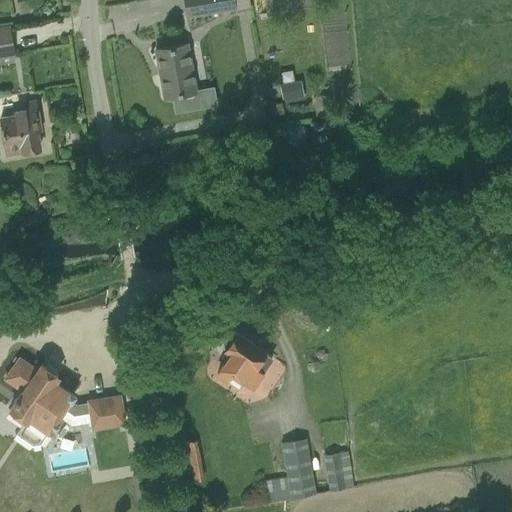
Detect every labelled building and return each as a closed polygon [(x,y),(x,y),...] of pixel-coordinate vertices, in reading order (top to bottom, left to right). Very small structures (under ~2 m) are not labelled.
[(184,0),(187,17),(207,14),(236,9),(234,0),(184,0)] [(27,13),(25,1),(16,2),(18,15),(27,13)] [(0,57),(13,55),(8,26),(0,27),(0,57)] [(203,107),(200,91),(195,92),(187,45),(155,50),(164,97),(173,96),(175,112),(203,107)] [(282,99),(285,99),(303,95),(301,81),(280,84),(282,99)] [(315,107),(330,106),(329,95),(314,97),(315,107)] [(7,155),(39,149),(35,127),(39,126),(35,102),(22,104),(23,111),(15,112),(16,115),(1,118),(7,155)] [(252,386),(264,370),(272,358),(235,332),(228,333),(222,341),(223,348),(231,354),(217,374),(225,380),(231,372),(245,382),(245,381),(252,386)] [(57,376),(41,365),(37,370),(19,358),(5,379),(22,391),(9,410),(25,421),(16,434),(32,445),(40,444),(48,432),(51,434),(61,419),(58,417),(65,408),(74,414),(90,411),(93,429),(124,424),(119,396),(88,401),(88,404),(76,406),(69,401),(73,396),(53,382),(57,376)] [(306,438),(281,442),(286,476),(312,472),(306,438)] [(187,481),(201,480),(199,440),(186,440),(187,481)] [(345,488),(338,452),(323,455),(329,490),(329,491),(345,488)]
